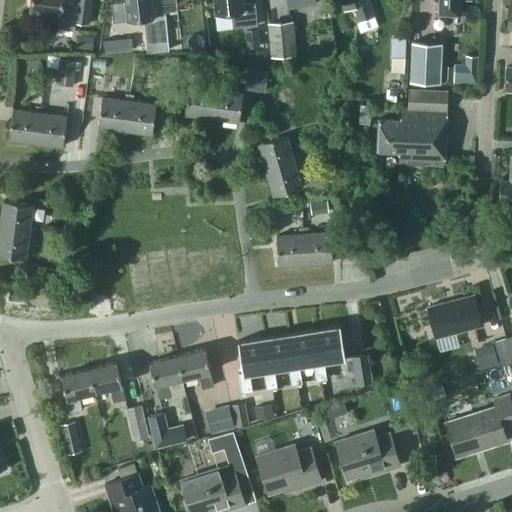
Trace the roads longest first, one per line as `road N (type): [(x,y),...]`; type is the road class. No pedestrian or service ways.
road 1 (residential): [(252,302),(378,288),(475,257),(499,0)]
road 2 (residential): [(252,302),(237,183),(221,158),(198,151),(0,167)]
road 3 (residential): [(10,335),(252,302)]
road 4 (residential): [(57,506),(10,335)]
road 5 (residential): [(511,489),(444,509),(392,511)]
